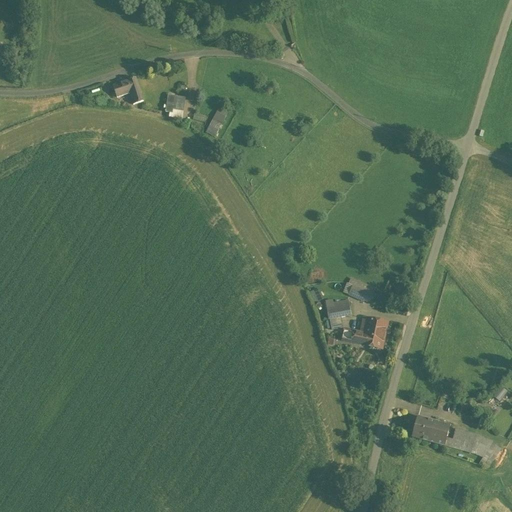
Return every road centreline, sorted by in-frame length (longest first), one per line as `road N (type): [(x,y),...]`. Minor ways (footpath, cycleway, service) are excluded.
road 1 (unclassified): [(0,93),(59,91),(153,61),(227,52),(300,71),(377,128),(467,145)]
road 2 (unclassified): [(467,145),(360,511)]
road 3 (unclassified): [(511,5),(467,145)]
